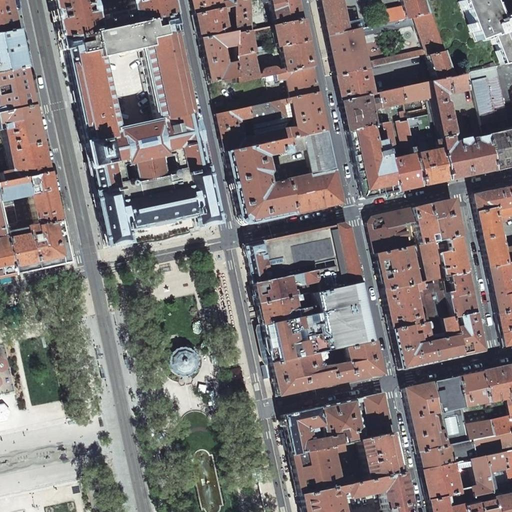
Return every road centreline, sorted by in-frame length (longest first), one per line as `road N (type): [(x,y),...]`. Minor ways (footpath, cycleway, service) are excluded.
road 1 (residential): [(22,0),(83,273),(231,236)]
road 2 (residential): [(231,236),(178,0)]
road 3 (residential): [(306,0),(350,210)]
road 4 (residential): [(350,210),(387,383)]
road 5 (residential): [(493,359),(456,188)]
road 6 (residential): [(387,383),(415,511)]
road 7 (residential): [(260,411),(387,383)]
road 8 (residential): [(350,210),(231,236)]
